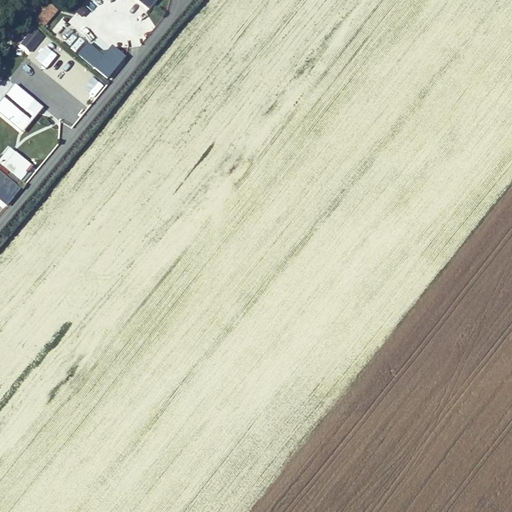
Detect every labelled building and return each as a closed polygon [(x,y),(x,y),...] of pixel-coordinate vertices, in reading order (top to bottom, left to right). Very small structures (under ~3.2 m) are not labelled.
[(133,0),(148,12),(158,0),(133,0)] [(49,6),(35,23),(44,30),(58,13),(49,6)] [(63,20),(50,36),(61,44),(74,29),(63,20)] [(18,47),(28,55),(42,37),(32,29),(18,47)] [(27,58),(89,107),(106,85),(44,36),(27,58)] [(126,60),(111,48),(102,58),(86,45),(79,54),(110,79),(126,60)] [(0,102),(0,117),(21,135),(42,109),(14,86),(0,102)] [(0,167),(19,183),(32,168),(8,148),(0,157),(0,167)] [(0,174),(0,204),(5,208),(19,191),(0,174)]
